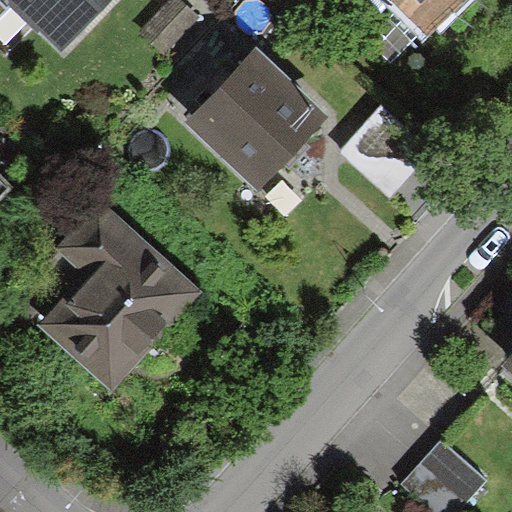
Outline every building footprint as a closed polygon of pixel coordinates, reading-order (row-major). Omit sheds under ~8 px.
[(92,0),(24,0),(61,34),(92,0)] [(465,0),(366,0),(419,49),(465,0)] [(325,108),(259,49),(194,121),(260,180),(325,108)] [(385,102),(340,151),(391,197),(436,148),(385,102)] [(197,303),(101,213),(26,293),(123,383),(197,303)] [(511,321),(488,348),(511,369),(511,321)] [(443,440),(406,484),(438,511),(461,511),(489,480),(449,446),(443,440)]
